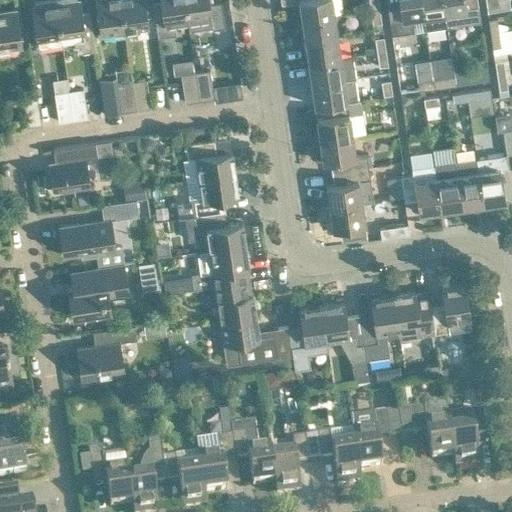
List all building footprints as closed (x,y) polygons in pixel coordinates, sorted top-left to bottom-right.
[(61,38),(56,3),(55,0),(47,0),(35,2),(35,6),(32,6),(37,42),(61,38)] [(79,0),(55,0),(56,3),(61,38),(73,37),(75,46),(80,45),(81,52),(95,49),(89,13),(82,14),(79,0)] [(124,29),(119,0),(95,0),(100,33),(124,29)] [(144,0),(119,0),(124,29),(148,25),(144,0)] [(187,20),(184,0),(160,0),(161,2),(153,3),(158,36),(176,33),(174,22),(187,20)] [(208,0),(184,0),(187,20),(189,30),(212,26),(212,28),(225,26),(221,0),(209,2),(208,0)] [(334,14),(331,0),(299,0),(302,19),(334,14)] [(379,7),(378,0),(368,0),(370,9),(379,7)] [(425,29),(420,0),(386,0),(391,34),(425,29)] [(447,26),(442,0),(420,0),(425,29),(447,26)] [(480,21),(477,0),(442,0),(447,26),(480,21)] [(276,13),(292,14),(293,1),(277,1),(276,13)] [(382,22),(379,7),(370,9),(372,23),(382,22)] [(0,11),(0,47),(22,44),(16,9),(0,11)] [(337,35),(334,14),(302,19),(305,40),(337,35)] [(497,17),(488,18),(490,32),(499,31),(497,17)] [(501,46),(499,31),(490,32),(492,47),(501,46)] [(340,57),(337,35),(305,40),(308,62),(340,57)] [(386,50),(384,36),(375,37),(377,52),(386,50)] [(388,65),(386,50),(377,52),(379,66),(388,65)] [(352,55),(340,57),(308,62),(312,84),(353,77),(355,77),(352,55)] [(505,74),(504,64),(503,59),(495,61),(497,75),(505,74)] [(210,69),(195,71),(199,100),(214,97),(210,69)] [(455,84),(489,79),(488,69),(454,74),(454,75),(455,84)] [(199,100),(195,71),(181,73),(185,102),(199,100)] [(508,88),(505,74),(497,75),(499,89),(508,88)] [(455,84),(454,75),(432,78),(433,87),(455,84)] [(357,99),(353,77),(312,84),(315,105),(322,104),(357,99)] [(151,107),(148,88),(146,78),(132,80),(136,109),(151,107)] [(433,87),(432,78),(418,80),(419,89),(433,87)] [(392,93),(390,79),(381,80),(383,95),(392,93)] [(136,109),(132,80),(117,82),(122,111),(136,109)] [(83,88),(68,90),(73,119),(87,116),(83,88)] [(481,97),(480,89),(466,91),(468,99),(481,97)] [(73,119),(68,90),(54,92),(58,121),(73,119)] [(468,99),(466,91),(451,93),(453,101),(468,99)] [(41,123),(37,94),(22,97),(27,125),(41,123)] [(439,103),(437,95),(423,97),(424,106),(439,103)] [(360,99),(357,99),(322,104),(323,116),(317,117),(320,139),(352,135),(349,114),(362,112),(360,99)] [(511,152),(511,128),(501,130),(505,154),(511,152)] [(355,156),(352,135),(320,139),(323,161),(330,160),(331,172),(369,166),(367,154),(355,156)] [(195,157),(198,177),(234,172),(231,150),(216,153),(214,139),(185,143),(187,158),(195,157)] [(97,156),(95,142),(53,148),(55,161),(50,162),(53,190),(89,185),(85,158),(97,156)] [(507,167),(505,154),(476,158),(483,202),(505,199),(500,168),(507,167)] [(483,202),(476,158),(455,161),(461,205),(483,202)] [(461,205),(455,161),(433,164),(435,177),(440,208),(461,205)] [(440,208),(435,177),(433,164),(411,168),(412,174),(401,176),(404,200),(416,199),(418,212),(440,208)] [(373,199),(370,178),(369,166),(331,172),(333,183),(326,184),(329,205),(361,201),(373,199)] [(238,194),(234,172),(198,177),(202,199),(194,200),(196,214),(225,210),(223,197),(238,194)] [(138,215),(136,198),(101,203),(103,218),(59,225),(64,255),(80,252),(81,257),(98,255),(97,250),(115,247),(110,219),(138,215)] [(366,235),(361,201),(329,205),(333,228),(340,227),(341,239),(366,235)] [(227,224),(225,210),(196,214),(185,216),(189,239),(207,236),(209,248),(245,243),(242,222),(227,224)] [(409,233),(408,223),(379,227),(381,237),(409,233)] [(248,266),(245,243),(209,248),(199,250),(203,272),(191,274),(193,287),(206,286),(235,281),(234,271),(245,269),(245,266),(248,266)] [(127,292),(123,263),(86,269),(88,283),(68,286),(73,316),(110,310),(108,295),(127,292)] [(252,293),(251,293),(237,295),(235,281),(206,286),(208,301),(216,299),(219,320),(256,315),(252,293)] [(470,320),(464,283),(442,287),(444,302),(431,304),(435,333),(450,331),(448,323),(470,320)] [(430,300),(428,289),(415,291),(393,294),(398,330),(400,338),(413,336),(420,335),(435,333),(431,304),(430,300)] [(385,332),(398,330),(393,294),(371,297),(373,313),(359,315),(365,358),(389,355),(385,332)] [(343,302),(321,305),(326,341),(339,339),(343,347),(348,346),(351,361),(365,358),(359,315),(346,317),(343,302)] [(302,323),(288,325),(292,355),(294,364),(294,368),(309,366),(307,352),(312,351),(327,349),(326,341),(321,305),(299,308),(302,323)] [(259,336),(256,315),(219,320),(226,365),(292,355),(288,325),(273,328),(274,334),(259,336)] [(137,339),(135,324),(103,329),(105,343),(77,347),(79,361),(76,361),(78,375),(81,375),(82,379),(123,373),(119,341),(137,339)] [(0,345),(0,386),(12,384),(8,359),(5,359),(3,346),(0,345)] [(365,358),(351,361),(355,388),(369,386),(365,358)] [(449,429),(450,428),(446,403),(429,406),(428,408),(423,408),(423,407),(398,411),(402,435),(426,432),(430,460),(453,456),(449,429)] [(471,412),(448,415),(450,428),(449,429),(453,456),(455,468),(479,465),(475,437),(487,435),(483,410),(471,412)] [(378,439),(402,435),(398,411),(350,418),(352,430),(354,443),(358,470),(359,470),(382,467),(378,439)] [(0,477),(26,474),(23,456),(11,458),(9,450),(18,448),(14,419),(0,420),(0,477)] [(271,455),(272,455),(270,443),(258,445),(254,422),(230,426),(232,436),(236,460),(248,458),(252,486),(274,483),(275,483),(271,455)] [(330,433),(305,437),(305,438),(308,460),(320,459),(321,459),(333,458),(337,486),(361,482),(359,470),(358,470),(354,443),(352,430),(330,433)] [(219,437),(197,440),(199,454),(200,466),(205,493),(227,490),(227,487),(223,462),(236,460),(232,436),(219,437)] [(308,461),(308,460),(305,438),(292,440),(294,452),(272,455),(271,455),(275,483),(274,483),(276,495),(300,491),(296,463),(308,461)] [(157,511),(154,484),(166,482),(162,458),(160,441),(148,443),(149,452),(147,454),(145,457),(143,459),(142,462),(140,465),(140,468),(140,472),(140,473),(140,475),(129,476),(128,476),(132,504),(133,511),(157,511)] [(128,476),(129,476),(127,464),(126,453),(102,456),(101,447),(88,449),(89,457),(79,458),(81,474),(92,473),(94,487),(106,485),(110,507),(132,504),(128,476)] [(206,505),(205,493),(200,466),(199,466),(197,454),(175,457),(175,456),(162,458),(166,482),(178,481),(183,509),(206,505)] [(12,488),(0,489),(0,511),(33,511),(31,498),(14,500),(12,488)]
